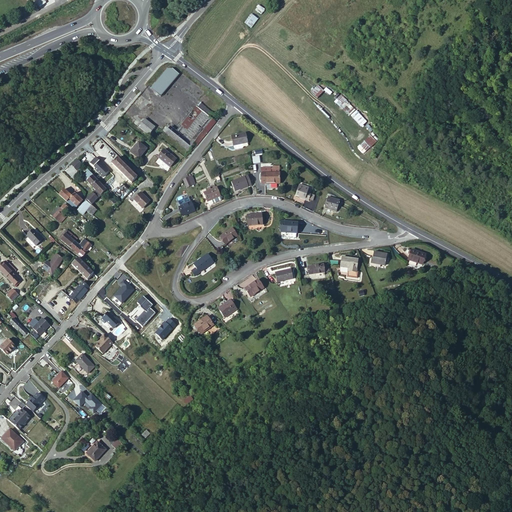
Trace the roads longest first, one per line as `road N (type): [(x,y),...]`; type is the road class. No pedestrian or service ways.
road 1 (residential): [(396,236),(258,262),(190,302),(173,287),(175,274),(214,214)]
road 2 (tertiary): [(0,216),(102,123),(164,50)]
road 3 (residential): [(0,399),(151,227)]
road 4 (tertiary): [(412,230),(351,194),(236,104)]
road 5 (residential): [(396,236),(323,224),(274,201),(214,214)]
road 6 (residential): [(151,227),(236,104)]
